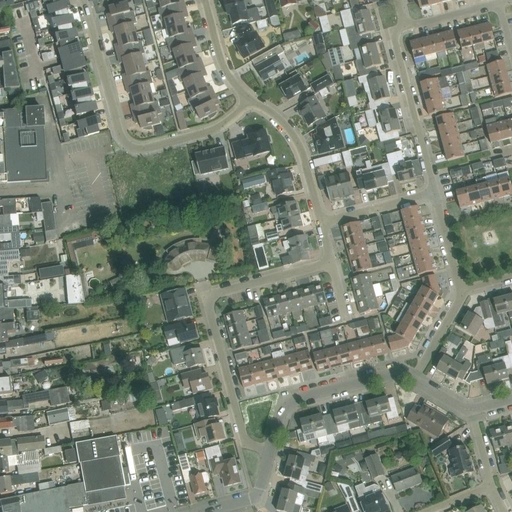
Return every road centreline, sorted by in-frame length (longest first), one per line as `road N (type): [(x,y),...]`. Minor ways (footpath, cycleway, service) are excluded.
road 1 (residential): [(270,453),(245,443),(207,303),(214,293),(331,264)]
road 2 (residential): [(250,99),(210,130),(133,148),(122,140),(84,0)]
road 3 (unclassified): [(414,381),(397,373),(292,401),(270,453)]
road 4 (residential): [(433,192),(392,32),(404,27)]
road 5 (residential): [(321,222),(296,139),(250,99)]
